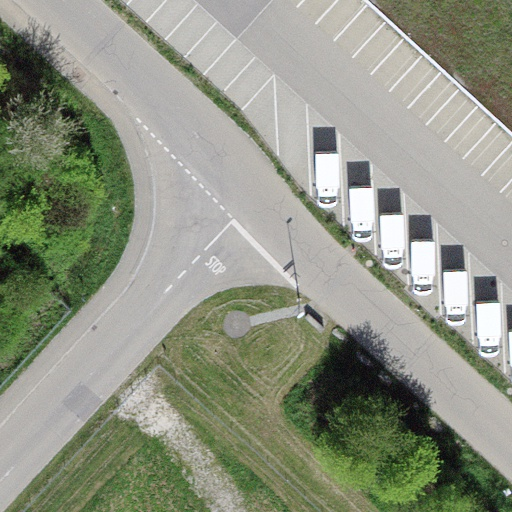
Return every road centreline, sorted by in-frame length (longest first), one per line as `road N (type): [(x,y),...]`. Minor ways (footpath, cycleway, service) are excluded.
road 1 (unclassified): [(0,472),(253,196)]
road 2 (residential): [(511,449),(253,196)]
road 3 (residential): [(253,196),(47,0)]
road 4 (unknown): [(511,179),(310,0)]
